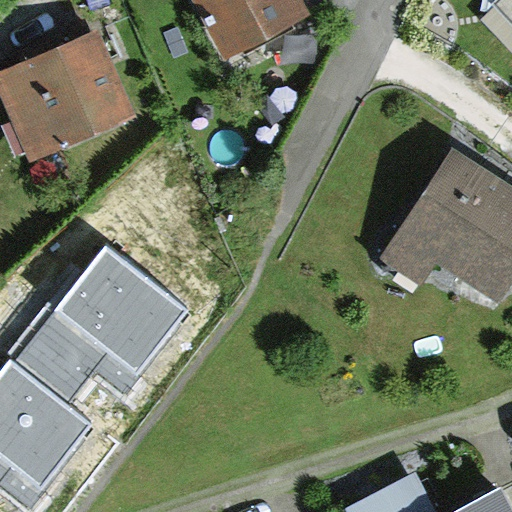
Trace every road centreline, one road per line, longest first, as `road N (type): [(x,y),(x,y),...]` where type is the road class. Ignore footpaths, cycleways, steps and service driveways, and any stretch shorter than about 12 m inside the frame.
road 1 (residential): [(511,406),(166,511)]
road 2 (residential): [(379,0),(307,144)]
